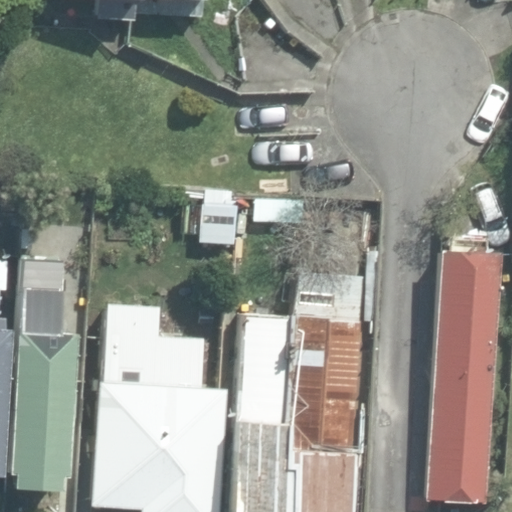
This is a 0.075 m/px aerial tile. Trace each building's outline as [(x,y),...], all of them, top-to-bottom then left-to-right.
[(92,211),(120,211),(120,185),(92,185),(92,211)] [(183,273),(222,275),(227,200),(197,198),(195,232),(186,232),(183,273)] [(423,498),(481,501),(494,253),(435,250),(423,497),(423,498)] [(9,488),(57,491),(58,479),(61,480),(70,331),(59,330),(63,260),(19,256),(3,476),(10,476),(9,488)] [(287,272),(284,315),(275,462),(286,463),(282,511),(341,511),(356,276),(287,272)] [(93,380),(87,504),(135,506),(134,511),(221,511),(228,386),(192,384),(194,337),(152,335),(153,321),(136,320),(137,304),(103,302),(100,381),(93,380)] [(225,511),(282,511),(286,463),(275,462),(284,315),(238,312),(225,511)]
